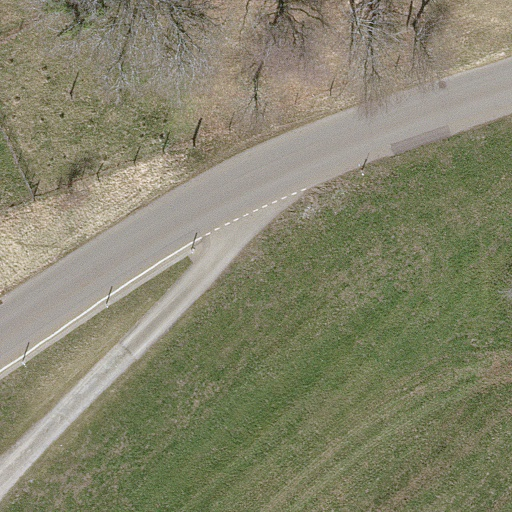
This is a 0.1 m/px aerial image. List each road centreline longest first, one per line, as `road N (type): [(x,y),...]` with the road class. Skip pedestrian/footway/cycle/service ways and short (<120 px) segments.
road 1 (tertiary): [(0,336),(250,180),(302,157),(511,96)]
road 2 (track): [(250,180),(218,259),(0,494)]
